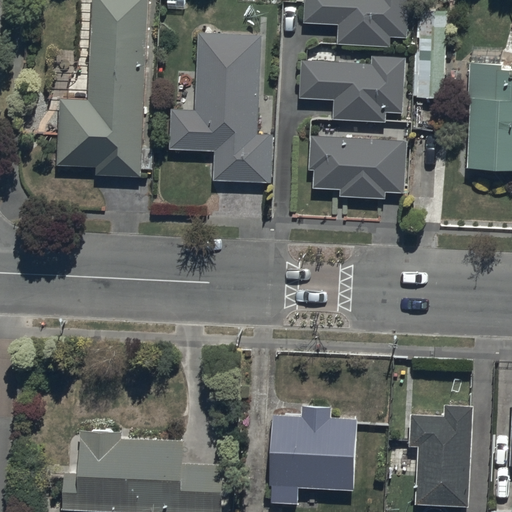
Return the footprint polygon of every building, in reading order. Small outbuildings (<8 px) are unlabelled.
[(144,145),(148,0),(90,0),(88,97),(59,96),(57,162),(97,163),(97,171),(143,172),(143,167),(151,167),(152,145),(144,145)] [(408,35),(410,0),(305,0),(305,20),(340,22),(339,41),(390,44),(391,34),(408,35)] [(416,93),(443,94),(447,9),(420,8),(416,93)] [(259,131),(262,32),(198,30),(195,109),(173,108),(172,148),(217,150),(216,181),(273,183),(275,132),(259,131)] [(404,110),(407,56),(372,55),(372,62),(304,58),(302,95),(336,97),(335,117),(387,120),(387,109),(404,110)] [(511,63),(471,61),(467,166),(511,167),(511,63)] [(409,139),(312,134),(310,167),(316,167),(315,185),(342,187),(341,194),(386,196),(387,190),(406,191),(409,139)] [(353,485),(355,414),(331,413),(332,402),(300,401),(299,412),(273,412),(271,500),(298,501),(298,484),(353,485)] [(469,509),(474,407),(421,404),(416,507),(469,509)] [(62,469),(62,505),(222,510),(224,459),(185,458),(185,437),(122,435),(122,427),(81,425),(79,469),(62,469)]
